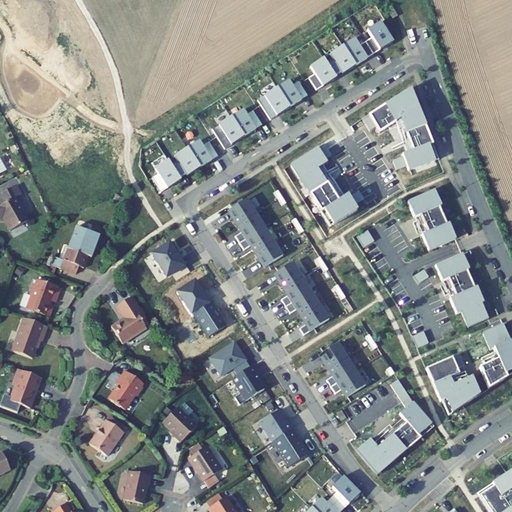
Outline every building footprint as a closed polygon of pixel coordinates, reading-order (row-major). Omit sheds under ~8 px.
[(398,16),(393,8),(388,11),(392,19),(398,16)] [(393,43),(380,23),(367,31),(371,38),(359,46),(354,39),(330,55),(334,60),(327,64),(323,59),(310,68),(315,75),(308,79),(316,92),(336,79),(335,77),(342,73),(343,75),(393,43)] [(302,101),(289,81),(264,97),(277,116),(302,101)] [(413,151),(403,155),(403,158),(393,162),(397,171),(407,167),(409,172),(438,161),(411,89),(363,120),(370,132),(376,128),(380,134),(400,121),(413,151)] [(256,130),(243,110),(219,126),(231,146),(256,130)] [(212,161),(199,141),(175,157),(178,162),(171,166),(168,161),(155,169),(168,189),(181,181),(179,179),(186,174),(187,177),(212,161)] [(356,212),(346,196),(338,201),(317,169),(327,163),(317,149),(290,166),(330,229),(356,212)] [(0,220),(3,219),(10,231),(29,221),(17,198),(22,195),(17,186),(1,194),(6,203),(0,206),(0,220)] [(441,207),(434,191),(407,203),(414,219),(420,216),(427,234),(422,236),(429,252),(456,240),(449,225),(447,226),(439,208),(441,207)] [(286,204),(278,192),(274,195),(282,206),(286,204)] [(228,211),(242,233),(235,237),(243,251),(251,246),(265,268),(283,256),(246,200),(228,211)] [(303,232),(296,220),(292,222),(299,234),(303,232)] [(51,266),(76,275),(79,267),(84,269),(88,257),(92,258),(100,236),(96,235),(96,234),(76,227),(64,261),(54,257),(51,266)] [(374,242),(367,231),(357,238),(364,249),(374,242)] [(181,257),(179,258),(169,244),(152,255),(167,278),(186,266),(181,257)] [(469,271),(462,255),(435,267),(442,282),(448,280),(455,298),(449,300),(456,316),(461,313),(468,329),(488,320),(481,305),(483,304),(477,288),(475,289),(467,272),(469,271)] [(328,270),(320,258),(316,260),(324,272),(328,270)] [(275,275),(289,296),(281,301),(290,315),(298,310),(311,331),(329,320),(293,263),(275,275)] [(20,276),(24,270),(20,266),(15,273),(20,276)] [(428,278),(423,272),(413,278),(417,284),(428,278)] [(55,303),(61,289),(37,280),(35,285),(34,284),(30,295),(32,295),(26,309),(49,318),(52,310),(52,309),(52,308),(52,307),(51,306),(50,306),(52,302),(55,303)] [(196,281),(176,293),(190,317),(193,315),(211,304),(196,281)] [(345,298),(338,286),(334,288),(342,300),(345,298)] [(125,319),(111,328),(115,333),(143,315),(139,309),(131,298),(117,307),(125,319)] [(211,304),(193,315),(208,338),(225,327),(211,304)] [(145,319),(143,316),(143,315),(115,333),(122,345),(146,329),(145,327),(149,325),(145,319)] [(47,327),(23,319),(11,352),(32,359),(39,341),(41,342),(47,327)] [(511,371),(511,347),(503,326),(483,335),(490,351),(493,350),(498,361),(479,369),(489,391),(507,379),(505,375),(511,371)] [(428,344),(423,333),(414,337),(412,337),(417,349),(428,344)] [(377,348),(369,336),(366,338),(373,350),(377,348)] [(235,399),(240,406),(264,391),(255,375),(256,375),(251,368),(250,369),(246,362),(234,343),(209,360),(221,378),(234,369),(238,376),(232,380),(241,395),(235,399)] [(320,355),(334,377),(326,381),(335,395),(343,391),(347,398),(366,387),(338,344),(320,355)] [(465,367),(460,355),(426,370),(440,403),(445,401),(452,415),(479,396),(471,378),(453,387),(449,379),(459,375),(457,370),(465,367)] [(390,377),(394,375),(390,368),(386,371),(390,377)] [(41,379),(18,370),(13,383),(14,386),(10,398),(11,402),(30,409),(33,399),(32,398),(35,392),(36,392),(41,379)] [(143,384),(125,371),(115,385),(118,387),(118,390),(115,391),(110,398),(111,401),(124,411),(135,395),(138,395),(142,390),(141,387),(143,384)] [(413,404),(398,381),(391,386),(406,409),(399,415),(407,424),(377,449),(370,440),(356,452),(375,473),(388,462),(391,465),(421,439),(419,436),(431,426),(413,404)] [(188,417),(193,412),(184,404),(179,409),(188,417)] [(197,427),(188,417),(179,409),(178,408),(163,423),(176,436),(174,437),(181,443),(197,427)] [(274,443),(290,468),(308,456),(297,439),(298,439),(293,430),(292,431),(288,424),(287,425),(279,412),(258,425),(270,445),(274,443)] [(342,412),(337,414),(341,422),(346,419),(342,412)] [(109,416),(106,421),(123,433),(126,429),(109,416)] [(89,445),(107,457),(123,433),(106,421),(89,445)] [(217,432),(221,437),(226,434),(223,428),(217,432)] [(204,482),(214,475),(223,470),(208,447),(188,460),(194,469),(195,468),(204,482)] [(0,475),(11,470),(3,453),(0,454),(0,475)] [(511,511),(511,469),(507,474),(476,494),(488,511),(511,511)] [(149,487),(151,476),(148,476),(143,475),(130,472),(123,501),(143,505),(147,486),(149,487)] [(204,482),(208,488),(218,482),(214,475),(204,482)] [(359,495),(343,477),(329,492),(345,509),(359,495)] [(222,500),(218,494),(206,502),(210,508),(222,500)] [(236,511),(235,510),(234,511),(226,498),(222,500),(210,508),(208,509),(209,511),(236,511)] [(334,511),(321,499),(308,511),(334,511)]
